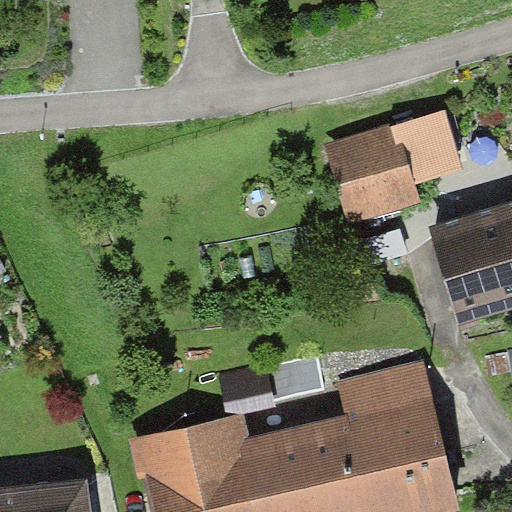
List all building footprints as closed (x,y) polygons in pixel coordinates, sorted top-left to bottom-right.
[(400,130),(333,149),(353,220),(421,201),(400,130)] [(511,202),(434,223),(461,322),(511,308),(511,202)] [(308,511),(444,511),(464,508),(435,378),(286,410),(308,511)] [(152,511),(308,511),(286,410),(137,442),(152,511)] [(21,511),(98,511),(94,473),(18,482),(21,511)] [(0,511),(21,511),(18,482),(0,483),(0,511)]
